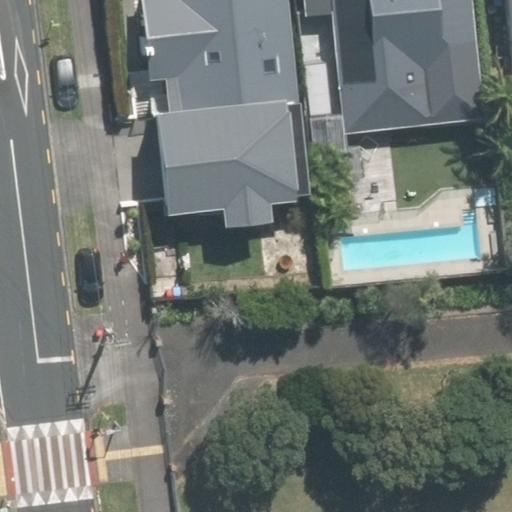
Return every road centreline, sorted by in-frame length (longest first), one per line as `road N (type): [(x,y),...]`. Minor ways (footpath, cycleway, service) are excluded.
road 1 (tertiary): [(8,188),(41,511)]
road 2 (tertiary): [(12,0),(20,58),(8,188)]
